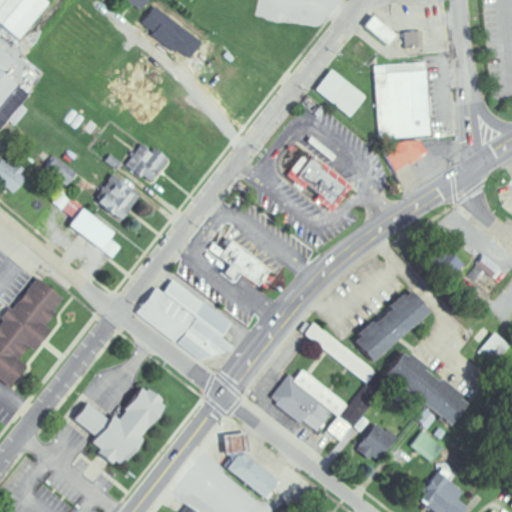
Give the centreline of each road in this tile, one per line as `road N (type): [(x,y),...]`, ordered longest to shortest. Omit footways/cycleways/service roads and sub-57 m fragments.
road 1 (residential): [(0,461),(357,0)]
road 2 (trunk): [(134,511),(310,292),(357,247),(477,167)]
road 3 (residential): [(0,217),(223,399)]
road 4 (residential): [(368,511),(223,399)]
road 5 (secondary): [(477,167),(460,0)]
